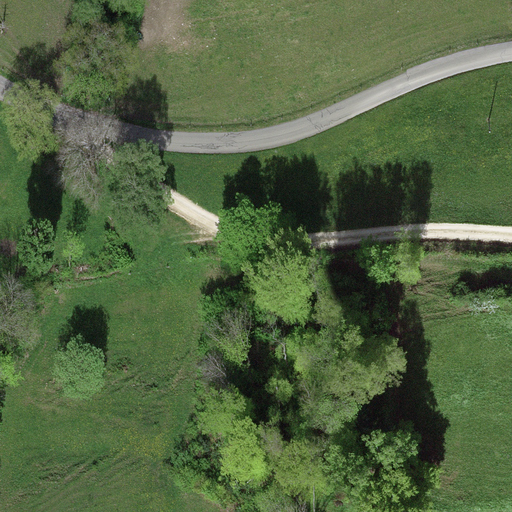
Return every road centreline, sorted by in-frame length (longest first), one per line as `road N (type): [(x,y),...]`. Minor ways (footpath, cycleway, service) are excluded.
road 1 (unclassified): [(0,77),(90,124),(199,143),(287,136),(385,92),(511,52)]
road 2 (track): [(90,124),(108,155),(164,199),(255,240),(340,243),(408,232),(511,238)]
